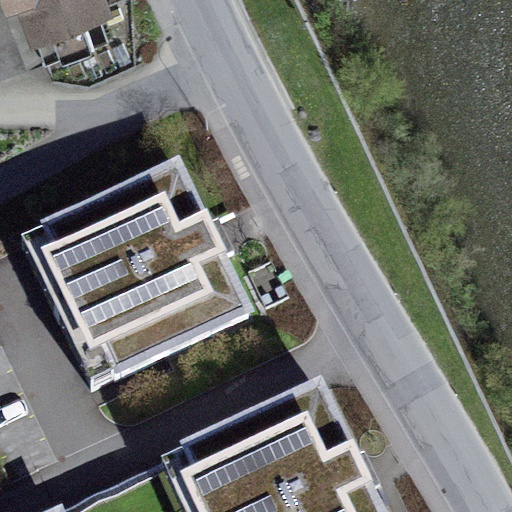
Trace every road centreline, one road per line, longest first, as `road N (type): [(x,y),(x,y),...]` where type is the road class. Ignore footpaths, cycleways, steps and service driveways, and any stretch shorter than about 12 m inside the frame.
road 1 (unclassified): [(230,67),(478,511)]
road 2 (residential): [(0,182),(128,111)]
road 3 (residential): [(0,114),(128,111)]
